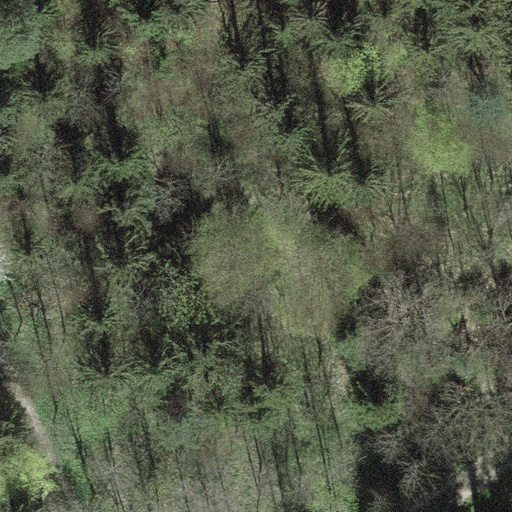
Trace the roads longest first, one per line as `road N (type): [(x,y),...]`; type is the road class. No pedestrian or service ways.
road 1 (track): [(64,511),(0,371)]
road 2 (track): [(511,444),(413,511)]
